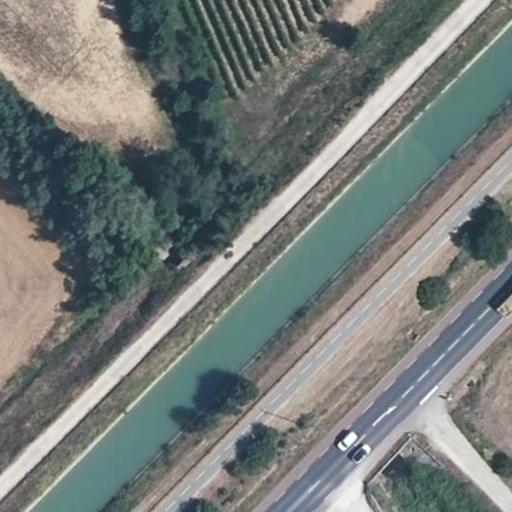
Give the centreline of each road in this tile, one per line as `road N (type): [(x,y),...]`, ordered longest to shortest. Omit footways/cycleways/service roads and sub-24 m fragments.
road 1 (track): [(0,485),(478,0)]
road 2 (secondary): [(288,511),(511,286)]
